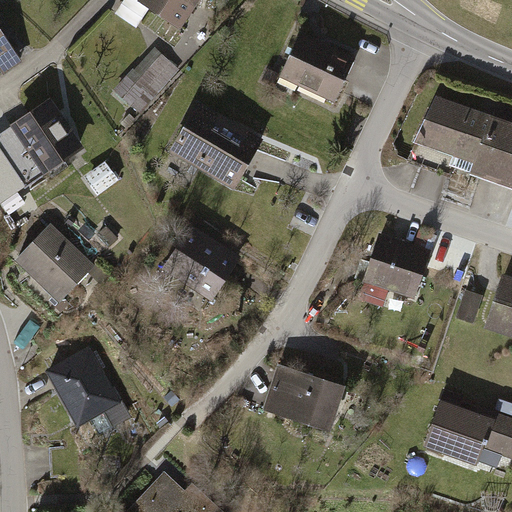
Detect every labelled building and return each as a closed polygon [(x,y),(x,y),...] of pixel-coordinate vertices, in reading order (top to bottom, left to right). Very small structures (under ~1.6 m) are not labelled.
[(142,0),(142,1),(180,27),(199,0),(142,0)] [(352,61),(297,36),(276,82),(331,107),(352,61)] [(20,68),(0,38),(0,78),(1,81),(20,68)] [(178,76),(153,52),(110,96),(135,120),(178,76)] [(511,121),(437,95),(414,143),(475,164),(472,174),(511,188),(511,121)] [(80,151),(46,102),(6,130),(39,178),(80,151)] [(265,140),(199,102),(170,152),(235,190),(265,140)] [(0,140),(0,198),(23,187),(0,140)] [(83,177),(96,196),(120,179),(107,160),(83,177)] [(0,201),(6,213),(26,203),(20,191),(0,200),(0,201)] [(90,268),(46,226),(10,264),(54,306),(90,268)] [(237,259),(187,228),(159,272),(208,304),(237,259)] [(427,256),(375,240),(361,284),(413,301),(427,256)] [(511,278),(501,275),(483,329),(511,338),(511,278)] [(482,296),(465,290),(455,318),(473,324),(482,296)] [(90,350),(42,373),(77,445),(125,421),(90,350)] [(347,387),(279,365),(264,410),(333,432),(347,387)] [(493,419),(440,401),(423,448),(476,467),(482,449),(511,459),(511,418),(495,413),(493,419)] [(183,494),(162,473),(121,511),(215,511),(190,487),(183,494)]
